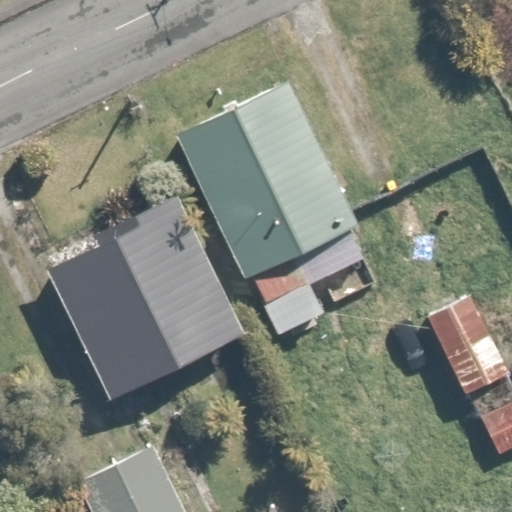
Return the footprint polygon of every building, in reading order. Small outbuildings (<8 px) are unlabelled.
[(379,278),(291,91),(282,74),(170,131),(172,134),(276,342),(331,314),(321,293),(337,284),(354,318),(390,300),(379,278)] [(165,213),(45,269),(102,390),(43,418),(68,473),(127,446),(111,412),(256,344),(200,226),(176,237),(165,213)] [(426,312),(462,402),(511,382),(511,358),(485,289),(426,312)] [(511,447),(511,397),(473,418),(494,457),(511,447)] [(187,511),(157,451),(60,497),(67,511),(187,511)]
